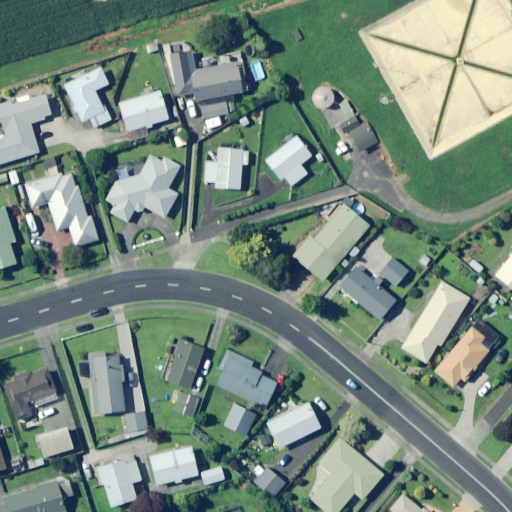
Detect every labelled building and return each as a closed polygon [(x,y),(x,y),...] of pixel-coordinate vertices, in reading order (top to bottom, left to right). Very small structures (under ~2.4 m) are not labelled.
[(248,92),(242,61),(188,72),(195,106),(199,105),(203,127),(220,123),(218,116),(229,114),(225,96),(248,92)] [(108,85),(100,68),(63,85),(80,123),(88,119),(93,128),(112,120),(107,109),(103,111),(94,91),(108,85)] [(179,71),(166,74),(172,94),(184,91),(179,71)] [(321,88),(319,88),(315,91),(314,92),(313,93),(312,95),(312,97),(312,99),(312,101),(312,103),(313,105),(315,106),(316,108),(318,109),(319,110),(321,110),(323,110),(325,110),(327,109),(329,109),(331,107),(332,106),(333,104),(334,102),(334,101),(334,99),(334,97),(334,95),(333,93),(332,91),(330,90),(328,89),(327,88),(325,88),(323,87),(321,88)] [(167,120),(159,92),(118,104),(127,132),(167,120)] [(50,118),(43,96),(17,103),(16,101),(0,105),(0,121),(5,136),(0,137),(0,164),(38,153),(30,124),(50,118)] [(378,142),(366,122),(347,132),(359,153),(378,142)] [(310,156),(296,137),(264,161),(279,181),(284,177),(290,186),(307,174),(300,164),(310,156)] [(342,156),(335,143),(324,149),(331,162),(342,156)] [(248,151),(217,150),(217,163),(205,162),(204,182),(215,183),(214,189),(239,190),(241,165),(247,165),(248,151)] [(42,161),(45,170),(58,166),(55,157),(42,161)] [(160,163),(150,157),(139,175),(116,182),(105,201),(114,206),(110,213),(127,224),(136,211),(141,214),(144,208),(163,218),(177,195),(167,189),(179,167),(163,158),(160,163)] [(86,217),(73,172),(24,187),(31,209),(48,204),(56,232),(68,228),(74,248),(97,241),(90,216),(86,217)] [(0,269),(17,264),(11,243),(18,241),(8,205),(1,207),(0,206),(0,205),(0,269)] [(368,227),(342,205),(314,239),(309,235),(291,256),(322,282),(368,227)] [(511,254),(494,276),(511,290),(511,246),(511,247),(511,254)] [(407,271),(391,258),(378,274),(394,287),(407,271)] [(395,301),(354,268),(338,287),(378,321),(395,301)] [(468,299),(442,283),(401,348),(425,364),(437,345),(440,346),(448,333),(454,337),(466,318),(459,314),(468,299)] [(485,338),(471,327),(435,373),(453,388),(461,378),(465,381),(488,351),(480,345),(485,338)] [(202,349),(178,342),(166,382),(190,390),(202,349)] [(124,411),(117,357),(87,361),(93,415),(124,411)] [(261,373),(229,358),(215,385),(263,409),(276,383),(260,375),(261,373)] [(55,401),(44,371),(4,385),(11,402),(8,403),(19,431),(35,425),(29,410),(55,401)] [(197,400),(179,394),(173,411),(190,418),(197,400)] [(255,415),(233,404),(223,426),(245,437),(255,415)] [(320,428),(308,404),(266,424),(278,449),(320,428)] [(147,432),(143,413),(123,417),(127,436),(147,432)] [(73,449),(67,428),(37,437),(43,458),(73,449)] [(383,475),(339,438),(318,464),(331,475),(323,485),(320,482),(307,498),(323,511),(338,511),(353,494),(362,501),(383,475)] [(197,476),(190,448),(148,458),(155,486),(197,476)] [(135,462),(125,464),(124,461),(96,469),(101,486),(103,485),(110,508),(136,500),(131,484),(140,481),(135,462)] [(224,480),(220,467),(200,474),(204,486),(224,480)] [(284,484),(265,468),(253,483),(272,499),(284,484)] [(63,511),(60,500),(55,482),(0,498),(0,511),(63,511)] [(421,511),(402,495),(389,510),(391,511),(433,511),(426,506),(421,511)]
